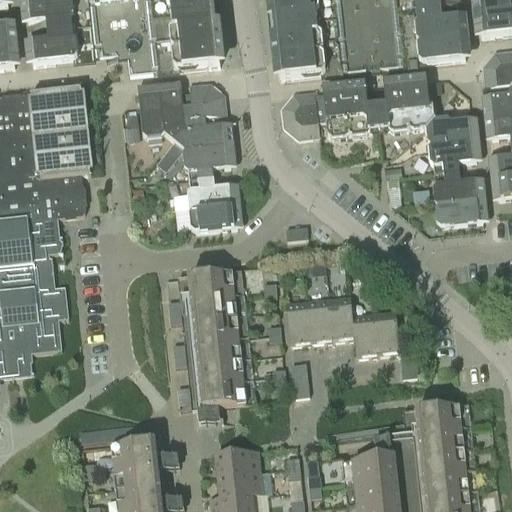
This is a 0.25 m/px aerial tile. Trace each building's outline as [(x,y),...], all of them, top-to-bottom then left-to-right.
[(0,0),(0,74),(21,72),(16,29),(0,30),(0,12),(14,11),(12,0),(0,0)] [(71,0),(19,0),(23,31),(46,28),(48,46),(30,48),(33,71),(75,66),(79,62),(77,47),(73,44),(71,25),(74,21),(73,7),(69,4),(72,1),(71,0)] [(98,42),(148,37),(144,1),(124,3),(123,0),(113,0),(114,4),(94,6),(98,42)] [(165,0),(167,11),(171,15),(173,33),(170,37),(171,53),(155,55),(157,78),(225,71),(220,28),(214,28),(212,10),(219,10),(217,0),(165,0)] [(265,0),(268,25),(275,24),(277,42),(270,43),(274,86),(343,78),(340,56),(324,57),(317,0),(265,0)] [(341,0),(339,0),(343,37),(394,32),(390,0),(341,0)] [(411,0),(417,48),(400,49),(403,72),(471,64),(467,22),(442,24),(440,6),(465,4),(464,0),(411,0)] [(511,0),(477,0),(470,1),(475,44),(511,39),(511,0)] [(345,55),(347,78),(398,72),(396,50),(345,55)] [(132,64),(128,64),(130,81),(153,78),(151,55),(136,57),(136,58),(132,64)] [(511,57),(495,59),(484,73),(486,93),(509,91),(511,87),(511,57)] [(322,93),(323,98),(326,128),(327,141),(332,144),(346,143),(349,139),(352,142),(367,140),(370,136),(388,134),(393,138),(407,136),(410,133),(413,135),(425,134),(425,135),(435,123),(434,123),(433,111),(429,108),(426,81),(383,86),(386,110),(368,112),(365,88),(322,93)] [(175,147),(184,135),(181,102),(182,102),(181,87),(159,90),(164,139),(175,147)] [(440,87),(428,88),(429,99),(441,97),(440,87)] [(190,101),(182,102),(181,102),(184,135),(218,132),(217,130),(217,123),(227,122),(225,100),(211,88),(189,90),(190,101)] [(162,142),(164,139),(159,90),(138,92),(143,140),(147,144),(162,142)] [(50,260),(56,259),(57,259),(59,258),(60,258),(60,257),(61,256),(61,255),(62,253),(61,244),(62,244),(62,242),(58,243),(56,224),(80,221),(81,221),(83,220),(84,220),(84,218),(85,217),(85,216),(85,215),(82,181),(99,179),(99,175),(90,176),(88,157),(90,157),(90,156),(88,156),(86,137),(88,137),(88,136),(86,136),(84,117),(86,117),(85,116),(84,116),(81,93),(32,99),(0,102),(0,383),(34,379),(32,379),(30,360),(62,356),(62,355),(60,355),(57,326),(69,325),(69,324),(67,324),(64,294),(65,294),(65,293),(53,294),(50,265),(52,265),(52,264),(50,264),(50,260)] [(511,94),(511,95),(508,99),(481,102),(484,124),(511,120),(511,94)] [(294,102),(284,115),(286,132),(299,143),(319,141),(318,129),(326,128),(323,98),(323,101),(315,102),(315,99),(294,102)] [(448,108),(443,114),(447,117),(452,111),(448,108)] [(136,120),(127,121),(130,146),(139,145),(136,120)] [(511,120),(484,124),(486,145),(510,142),(511,151),(511,120)] [(427,147),(431,150),(480,144),(478,123),(451,126),(447,122),(435,124),(435,123),(425,135),(426,135),(427,147)] [(175,147),(185,156),(234,150),(232,129),(217,130),(218,132),(184,135),(175,147)] [(434,171),(435,180),(459,177),(458,168),(482,166),(480,144),(431,150),(428,153),(430,167),(434,171)] [(234,150),(185,156),(183,159),(184,173),(188,177),(189,186),(214,183),(213,174),(237,172),(234,150)] [(490,184),(511,181),(511,151),(511,160),(488,163),(490,184)] [(401,172),(385,174),(385,184),(402,182),(401,172)] [(434,208),(437,211),(487,205),(484,184),(460,186),(459,177),(435,180),(436,189),(433,194),(434,208)] [(511,181),(490,184),(493,206),(511,203),(511,181)] [(189,214),(192,216),(241,211),(239,190),(215,192),(214,183),(189,186),(190,195),(187,199),(189,214)] [(143,192),(133,193),(134,205),(144,204),(143,192)] [(489,227),(487,205),(437,211),(435,214),(436,228),(441,232),(489,227)] [(243,233),(241,211),(192,216),(189,220),(191,234),(195,238),(243,233)] [(147,219),(134,220),(136,230),(148,229),(147,219)] [(287,246),(308,244),(307,232),(286,234),(287,246)] [(190,295),(203,414),(246,409),(231,278),(178,284),(179,296),(190,295)] [(263,290),(264,297),(275,296),(275,289),(263,290)] [(276,303),(275,296),(264,297),(265,304),(276,303)] [(351,303),(328,305),(333,347),(354,345),(355,345),(352,322),(353,322),(351,303)] [(312,349),(333,347),(328,305),(307,308),(312,349)] [(170,319),(181,318),(180,307),(169,308),(170,319)] [(290,352),(312,349),(307,308),(285,310),(290,352)] [(396,317),(373,320),(378,361),(400,359),(396,317)] [(181,318),(170,319),(171,330),(182,328),(181,318)] [(373,320),(353,322),(352,322),(355,345),(354,345),(356,364),(378,361),(373,320)] [(268,333),(269,340),(280,339),(279,332),(268,333)] [(281,346),(280,339),(269,340),(270,347),(281,346)] [(174,362),(185,361),(184,350),(173,351),(174,362)] [(185,361),(174,362),(175,373),(187,371),(185,361)] [(402,373),(416,372),(415,361),(400,362),(402,373)] [(293,382),(307,380),(306,369),(292,371),(293,382)] [(417,383),(416,372),(402,373),(403,385),(417,383)] [(273,376),(273,383),(285,382),(284,375),(273,376)] [(307,380),(293,382),(294,393),(308,391),(307,380)] [(285,389),(285,382),(273,383),(274,390),(285,389)] [(308,391),(294,393),(295,404),(310,402),(308,391)] [(179,405),(190,403),(189,393),(178,394),(179,405)] [(190,403),(179,405),(180,416),(191,414),(190,403)] [(469,511),(468,497),(459,411),(416,416),(425,502),(426,511),(469,511)] [(135,432),(136,443),(147,442),(146,431),(135,432)] [(124,433),(125,444),(136,443),(135,432),(124,433)] [(124,433),(113,434),(114,445),(125,444),(124,433)] [(102,436),(103,446),(114,445),(113,434),(102,436)] [(102,436),(91,437),(92,448),(103,446),(102,436)] [(92,448),(91,437),(80,438),(81,449),(92,448)] [(117,496),(160,491),(155,447),(112,452),(117,496)] [(179,472),(179,455),(160,455),(161,472),(179,472)] [(218,483),(260,478),(257,456),(216,461),(218,483)] [(399,511),(399,504),(395,461),(353,466),(357,509),(357,511),(399,511)] [(288,464),(289,475),(299,474),(298,463),(288,464)] [(85,477),(96,476),(95,469),(84,470),(85,477)] [(300,485),(299,474),(289,475),(290,486),(300,485)] [(97,483),(96,476),(85,477),(86,485),(97,483)] [(262,500),(260,478),(218,483),(220,504),(252,501),(253,501),(262,500)] [(309,493),(320,492),(319,481),(308,482),(309,493)] [(117,496),(118,511),(161,511),(160,491),(117,496)] [(321,503),(320,492),(309,493),(311,504),(321,503)] [(468,497),(469,511),(479,511),(478,496),(468,497)] [(211,511),(253,511),(253,501),(252,501),(220,504),(210,505),(211,511)] [(426,511),(425,502),(399,504),(399,511),(426,511)]
